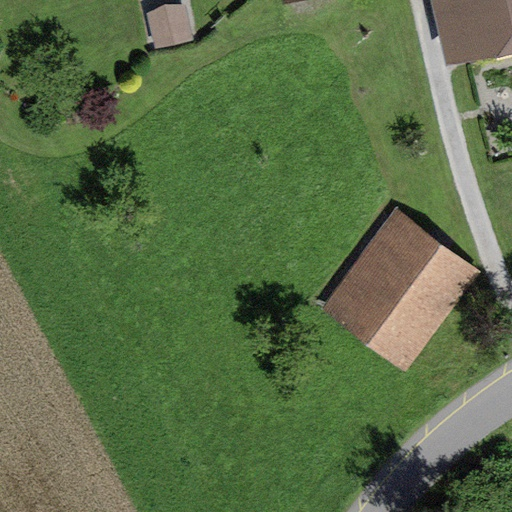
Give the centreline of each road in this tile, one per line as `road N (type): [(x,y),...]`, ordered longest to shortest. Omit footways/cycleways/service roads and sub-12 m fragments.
road 1 (track): [(414,0),(455,178),(511,319)]
road 2 (unclassified): [(384,511),(418,468),(511,396)]
